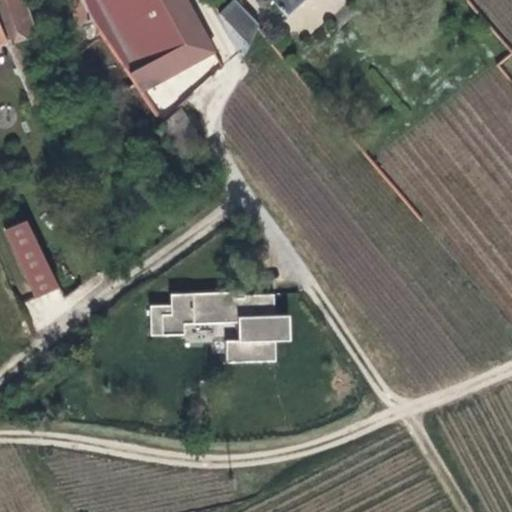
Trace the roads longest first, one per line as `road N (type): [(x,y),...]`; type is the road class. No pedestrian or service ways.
road 1 (track): [(511,366),(304,453),(229,462),(51,436),(0,438)]
road 2 (unknown): [(0,380),(245,195)]
